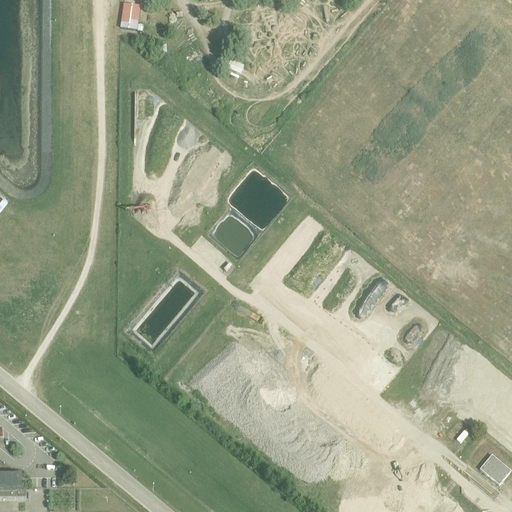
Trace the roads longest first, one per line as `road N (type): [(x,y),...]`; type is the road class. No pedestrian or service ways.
road 1 (unknown): [(511,511),(276,309)]
road 2 (unclassified): [(159,511),(0,377)]
